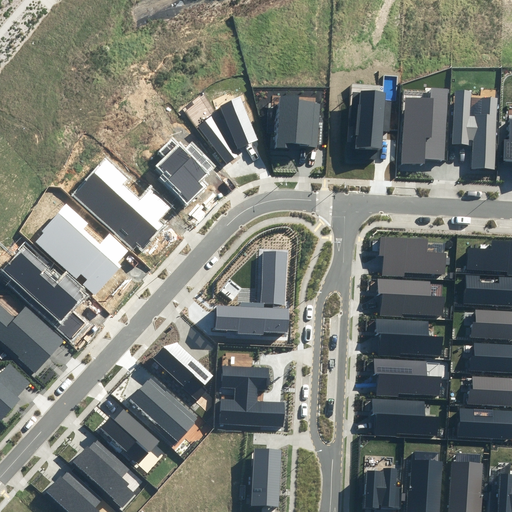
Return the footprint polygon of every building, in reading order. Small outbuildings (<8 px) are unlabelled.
[(430,98),(405,97),(400,164),(424,166),(425,159),(445,160),(449,89),(431,88),(430,98)] [(397,131),(400,103),(384,102),(385,92),(353,90),(349,141),(355,142),(354,158),(379,160),(381,129),(397,131)] [(473,140),(472,168),(495,169),(498,98),(471,97),(472,91),(455,91),(453,144),(469,145),(469,140),(473,140)] [(209,118),(198,127),(226,164),(234,159),(241,154),(239,149),(249,143),(257,139),(241,99),(232,102),(219,110),(209,118)] [(319,101),(276,100),(274,148),(316,151),(319,101)] [(511,161),(511,118),(510,118),(509,139),(505,139),(503,161),(511,161)] [(181,143),(156,167),(163,174),(159,178),(185,205),(205,186),(200,181),(209,172),(181,143)] [(107,160),(73,195),(132,248),(137,243),(143,248),(163,226),(158,222),(173,206),(152,187),(140,199),(125,186),(131,179),(107,160)] [(67,205),(36,241),(77,279),(81,275),(87,280),(83,284),(95,295),(122,266),(119,262),(129,252),(109,234),(100,244),(84,229),(89,224),(67,205)] [(405,272),(445,274),(446,253),(427,252),(427,239),(382,236),(380,256),(384,256),(382,275),(405,277),(405,272)] [(508,271),(507,275),(511,275),(511,241),(493,240),(493,250),(469,248),(468,269),(508,271)] [(26,249),(7,269),(60,320),(84,296),(78,291),(80,288),(66,276),(55,287),(40,275),(47,268),(26,249)] [(287,253),(264,252),(262,303),(241,302),(241,307),(216,306),(215,321),(215,330),(238,331),(238,334),(264,335),(264,332),(289,333),(290,309),(279,308),(280,304),(285,304),(287,253)] [(466,275),(465,304),(511,306),(511,277),(499,277),(499,284),(479,283),(479,276),(466,275)] [(402,313),(443,316),(444,297),(431,296),(432,282),(378,278),(377,293),(383,294),(382,316),(402,317),(402,313)] [(0,302),(0,341),(35,374),(66,341),(29,305),(16,317),(0,302)] [(472,323),(472,337),(511,338),(511,311),(476,310),(476,323),(472,323)] [(400,352),(442,354),(443,336),(429,336),(429,323),(376,321),(376,333),(381,333),(380,356),(400,356),(400,352)] [(176,342),(156,362),(193,397),(214,376),(176,342)] [(470,356),(469,371),(511,372),(511,345),(474,344),(474,356),(470,356)] [(399,393),(440,395),(441,377),(426,376),(427,362),(375,359),(374,374),(378,374),(377,396),(399,397),(399,393)] [(30,384),(10,363),(0,374),(0,418),(2,419),(20,400),(18,397),(30,384)] [(268,368),(222,366),(221,387),(236,387),(235,400),(221,399),(220,424),(283,427),(284,402),(275,402),(257,401),(258,390),(267,390),(268,368)] [(468,389),(467,404),(511,405),(511,378),(473,377),(473,389),(468,389)] [(151,378),(129,400),(177,443),(197,420),(151,378)] [(397,433),(437,434),(438,416),(425,416),(425,401),(373,399),(372,414),(377,414),(376,435),(397,436),(397,433)] [(511,411),(458,409),(457,436),(511,438),(511,411)] [(111,417),(100,431),(139,464),(159,441),(124,410),(114,421),(111,417)] [(86,448),(72,461),(123,507),(136,491),(122,478),(129,470),(98,442),(90,451),(86,448)] [(278,511),(281,452),(255,450),(252,511),(258,511),(278,511)] [(439,511),(443,461),(412,459),(409,511),(413,511),(439,511)] [(482,511),(483,495),(481,495),(482,464),(452,462),(449,511),(482,511)] [(381,506),(400,508),(402,487),(395,486),(397,467),(384,466),(383,472),(366,471),(363,509),(378,510),(378,504),(381,504),(381,506)] [(67,470),(46,492),(67,511),(97,511),(95,509),(102,502),(67,470)] [(490,492),(489,511),(511,511),(511,474),(500,474),(499,492),(490,492)]
